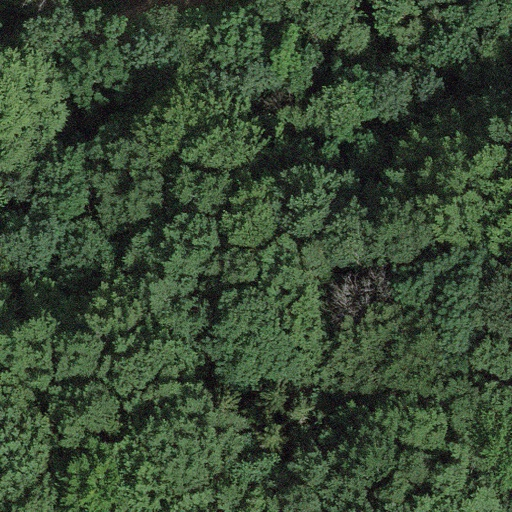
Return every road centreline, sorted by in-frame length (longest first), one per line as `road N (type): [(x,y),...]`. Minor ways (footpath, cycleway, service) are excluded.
road 1 (track): [(244,511),(455,426),(511,392)]
road 2 (track): [(0,27),(126,0)]
